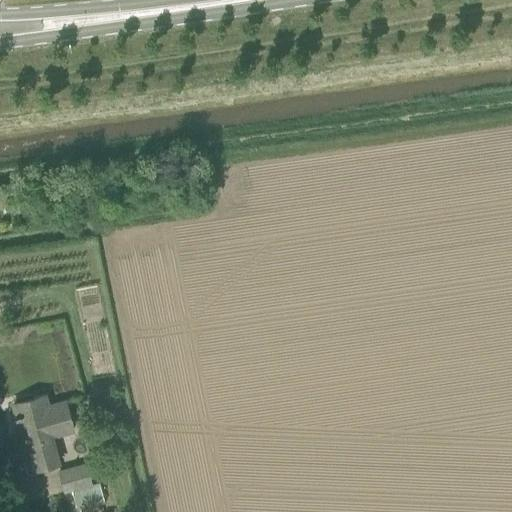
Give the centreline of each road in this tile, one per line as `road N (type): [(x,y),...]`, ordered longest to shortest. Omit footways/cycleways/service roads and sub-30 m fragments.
road 1 (primary): [(0,44),(258,0)]
road 2 (primary): [(193,0),(0,14)]
